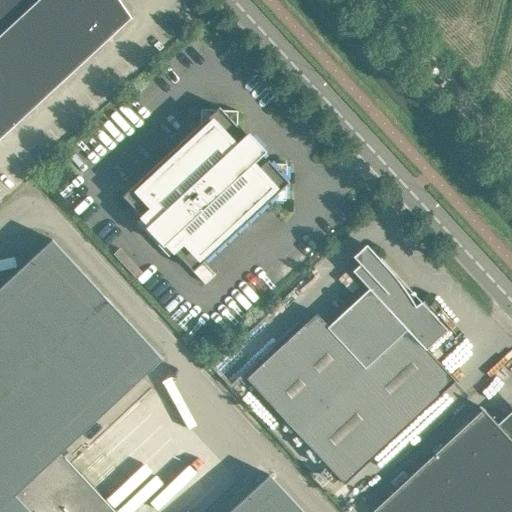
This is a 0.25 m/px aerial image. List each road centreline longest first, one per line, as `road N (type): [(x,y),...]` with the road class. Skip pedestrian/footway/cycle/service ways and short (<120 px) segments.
road 1 (unknown): [(334,184),(220,291),(171,282),(90,188),(90,160),(192,68),(239,77)]
road 2 (unknown): [(0,222),(31,215),(69,226),(110,260),(323,511)]
road 3 (unclassified): [(232,0),(511,303)]
road 4 (unclassified): [(511,155),(365,0)]
road 5 (unknown): [(239,77),(334,184)]
